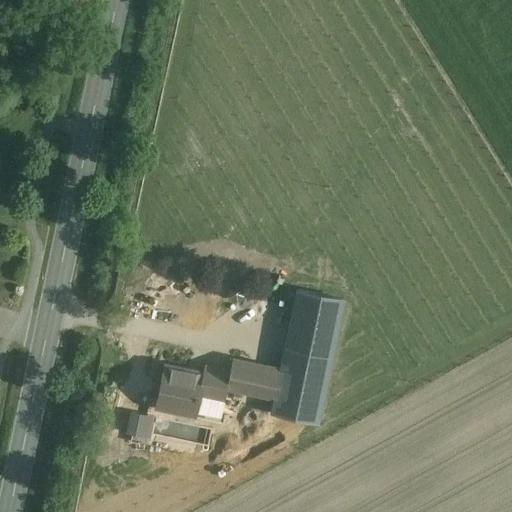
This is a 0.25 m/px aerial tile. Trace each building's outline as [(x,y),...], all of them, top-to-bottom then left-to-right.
[(402,132),(425,136),(434,87),(411,83),(402,132)] [(276,397),(273,410),(317,420),(335,332),(343,299),(299,289),(276,397)] [(282,368),(232,358),(230,371),(226,386),(228,387),(276,397),(282,368)] [(165,365),(157,401),(173,404),(172,408),(195,413),(200,393),(226,399),(228,387),(226,386),(230,371),(204,365),(203,373),(165,365)] [(221,418),(226,399),(200,393),(195,413),(221,418)]
